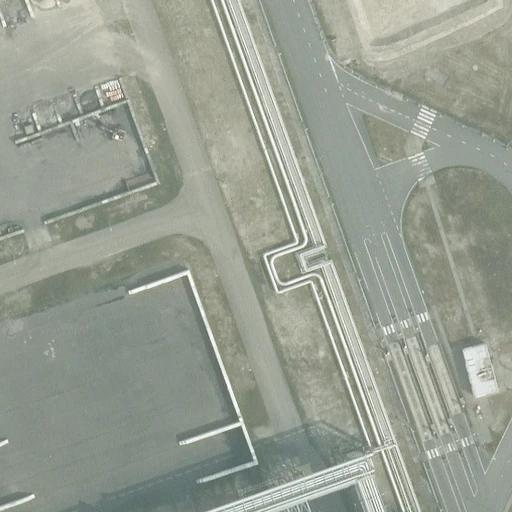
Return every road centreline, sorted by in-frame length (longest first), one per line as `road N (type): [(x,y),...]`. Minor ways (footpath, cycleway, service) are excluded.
road 1 (unknown): [(334,511),(302,457),(211,202)]
road 2 (unknown): [(211,202),(0,282)]
road 3 (unknown): [(211,202),(139,0)]
